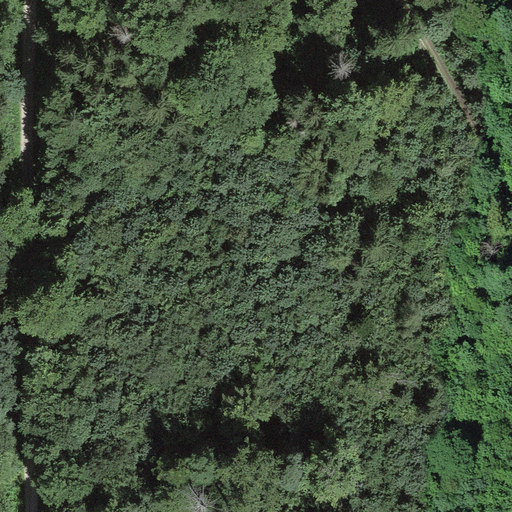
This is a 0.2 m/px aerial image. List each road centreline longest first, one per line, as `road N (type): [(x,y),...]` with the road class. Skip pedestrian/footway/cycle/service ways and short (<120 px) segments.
road 1 (track): [(32,0),(26,324),(34,511)]
road 2 (track): [(397,0),(511,227)]
